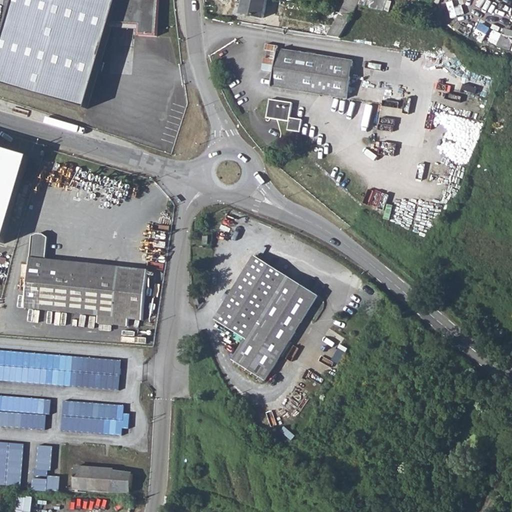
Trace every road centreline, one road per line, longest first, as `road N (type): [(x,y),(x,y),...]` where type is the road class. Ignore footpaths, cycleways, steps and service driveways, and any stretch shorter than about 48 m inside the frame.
road 1 (tertiary): [(511,378),(338,238),(251,183)]
road 2 (unknown): [(200,328),(219,343),(235,391),(271,409),(299,386),(350,309)]
road 3 (residential): [(164,397),(186,213),(208,187)]
road 4 (residential): [(202,172),(158,167),(0,120)]
road 5 (tertiary): [(190,0),(199,67),(224,145)]
road 6 (unknown): [(94,120),(133,85),(162,75),(202,76)]
